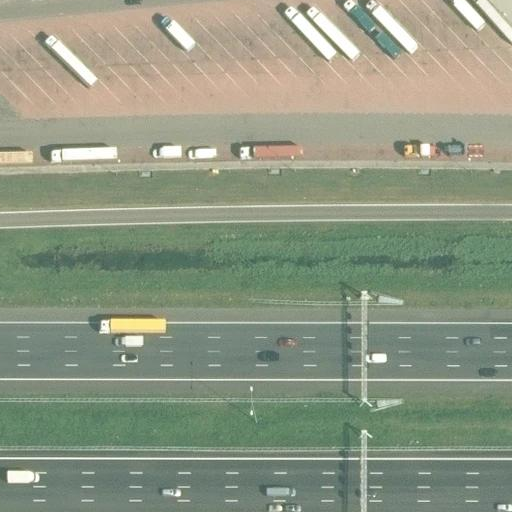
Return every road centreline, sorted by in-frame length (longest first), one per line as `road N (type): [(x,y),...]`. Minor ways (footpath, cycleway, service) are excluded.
road 1 (motorway): [(511,354),(0,352)]
road 2 (motorway): [(0,486),(511,487)]
